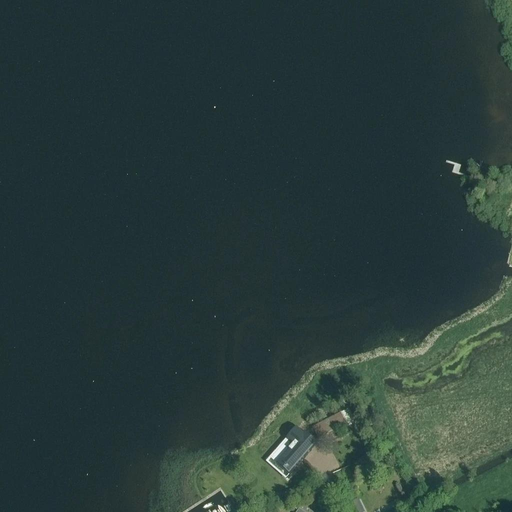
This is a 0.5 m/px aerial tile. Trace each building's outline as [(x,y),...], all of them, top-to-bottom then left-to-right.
[(489,183),(497,198),(503,194),(495,179),(489,183)] [(330,418),(312,426),(318,437),(324,434),(322,428),(333,423),(330,418)] [(296,430),(268,463),(287,479),(313,450),(307,444),(310,442),(296,430)] [(362,511),(357,500),(353,502),(358,511),(362,511)] [(298,510),(297,511),(313,511),(308,508),(309,507),(301,502),(296,509),(298,510)]
